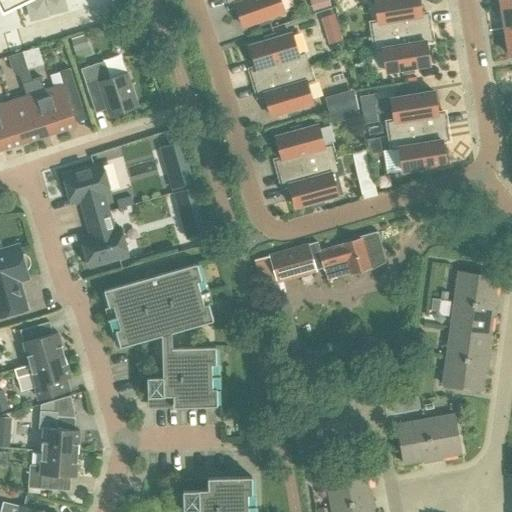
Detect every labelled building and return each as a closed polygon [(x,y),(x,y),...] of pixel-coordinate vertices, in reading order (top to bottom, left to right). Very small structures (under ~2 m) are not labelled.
[(0,0),(0,4),(3,11),(26,0),(0,0)] [(225,0),(228,7),(235,5),(243,27),(284,12),(279,0),(225,0)] [(317,0),(321,13),(340,8),(338,0),(317,0)] [(373,37),(430,27),(428,14),(421,15),(418,0),(373,0),(378,22),(370,23),(373,37)] [(511,0),(498,0),(500,8),(511,6),(511,0)] [(504,32),(511,30),(511,6),(500,8),(504,32)] [(325,31),(337,27),(333,13),(320,17),(325,31)] [(430,27),(373,37),(375,50),(382,49),(386,72),(429,65),(425,42),(432,41),(430,27)] [(253,83),(309,66),(305,53),(298,55),(291,33),(249,46),(256,68),(249,70),(253,83)] [(77,60),(92,55),(86,35),(71,39),(77,60)] [(31,79),(22,51),(8,56),(13,74),(20,77),(22,82),(26,95),(8,101),(22,142),(48,134),(31,79)] [(110,77),(105,61),(104,59),(80,67),(85,84),(93,81),(94,83),(99,81),(110,114),(136,105),(125,72),(110,77)] [(309,66),(253,83),(257,97),(264,95),(271,116),(313,104),(306,82),(313,80),(309,66)] [(31,79),(48,134),(76,125),(68,101),(79,98),(70,68),(59,72),(62,83),(43,89),(39,77),(31,79)] [(328,111),(356,103),(353,89),(324,97),(328,111)] [(389,136),(446,126),(444,113),(437,114),(433,91),(390,98),(394,121),(387,122),(389,136)] [(360,97),(365,124),(378,121),(375,105),(377,105),(375,94),(360,97)] [(0,149),(22,142),(8,101),(0,103),(0,149)] [(331,123),(359,116),(356,103),(328,111),(331,123)] [(279,174),(334,159),(331,145),(324,147),(318,125),(275,137),(281,159),(275,161),(279,174)] [(446,126),(389,136),(391,149),(398,148),(402,171),(446,164),(442,141),(449,140),(446,126)] [(369,154),(382,152),(379,137),(367,139),(369,154)] [(164,167),(186,160),(180,140),(159,147),(164,167)] [(352,154),(358,176),(372,173),(366,150),(352,154)] [(340,157),(334,159),(279,174),(282,187),(289,186),(295,208),(337,196),(341,195),(343,195),(337,176),(345,174),(340,157)] [(109,210),(104,193),(110,191),(101,162),(63,174),(71,203),(80,200),(85,217),(109,210)] [(130,196),(116,200),(118,208),(132,204),(130,196)] [(199,209),(178,215),(184,237),(205,231),(199,209)] [(109,210),(85,217),(90,234),(81,237),(90,266),(128,255),(120,226),(114,228),(109,210)] [(382,251),(377,234),(379,233),(379,232),(360,237),(361,239),(320,250),(318,242),(269,256),(256,260),(264,286),(276,283),(277,283),(317,272),(317,270),(324,267),(328,279),(365,268),(362,257),(382,251)] [(0,317),(27,309),(18,280),(28,277),(19,245),(0,250),(0,317)] [(204,304),(198,281),(202,280),(197,263),(104,290),(109,307),(114,306),(120,328),(116,330),(120,347),(162,335),(163,376),(147,377),(148,397),(173,396),(173,407),(218,406),(216,346),(172,347),(172,332),(214,320),(209,303),(204,304)] [(496,307),(497,297),(495,297),(498,278),(458,272),(454,301),(496,307)] [(438,311),(440,299),(432,298),(430,311),(438,311)] [(494,317),(496,307),(454,301),(449,328),(489,334),(492,316),(494,317)] [(303,366),(291,311),(275,314),(287,370),(303,366)] [(29,364),(64,354),(58,331),(48,334),(45,323),(20,330),(29,364)] [(486,353),(489,334),(449,328),(445,356),(488,363),(489,353),(486,353)] [(425,346),(426,333),(417,332),(415,344),(425,346)] [(354,335),(357,354),(368,353),(366,334),(354,335)] [(64,354),(29,364),(14,369),(20,391),(36,387),(39,399),(69,391),(66,378),(71,377),(64,354)] [(486,373),(488,363),(445,356),(441,385),(481,391),(483,372),(486,373)] [(42,450),(78,453),(80,430),(59,428),(60,417),(75,418),(75,417),(69,396),(40,404),(39,428),(43,428),(42,450)] [(405,400),(392,402),(394,413),(407,411),(405,400)] [(432,460),(442,458),(442,456),(461,452),(454,414),(425,419),(432,460)] [(0,433),(10,434),(11,419),(0,418),(0,433)] [(423,462),(432,460),(425,419),(397,424),(404,462),(422,459),(423,462)] [(76,476),(78,453),(42,450),(41,465),(29,464),(28,488),(70,491),(71,476),(76,476)] [(331,507),(373,499),(371,491),(369,491),(365,471),(326,478),(331,507)] [(253,511),(252,476),(207,477),(208,489),(183,490),(184,509),(200,509),(199,511),(253,511)] [(332,511),(372,511),(372,509),(375,509),(373,499),(331,507),(332,511)]
